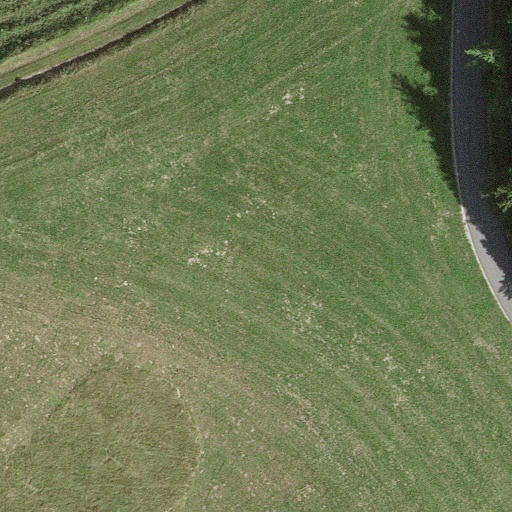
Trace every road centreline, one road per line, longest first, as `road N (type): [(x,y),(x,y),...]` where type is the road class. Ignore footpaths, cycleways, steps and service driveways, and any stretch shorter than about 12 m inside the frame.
road 1 (unclassified): [(472,0),(471,161),(488,237),(511,289)]
road 2 (track): [(179,0),(0,77)]
